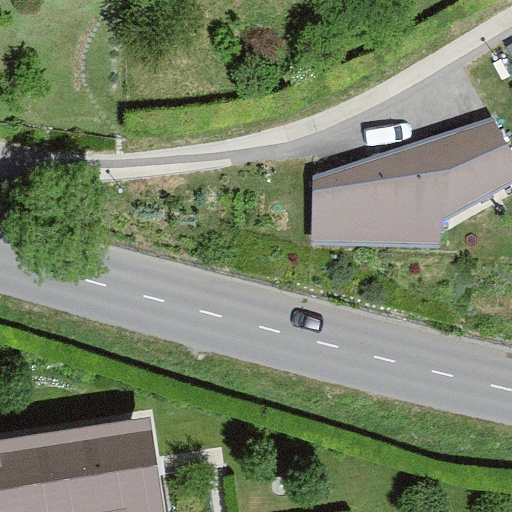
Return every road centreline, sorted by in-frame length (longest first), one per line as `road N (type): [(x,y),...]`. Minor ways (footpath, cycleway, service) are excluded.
road 1 (residential): [(511,17),(320,130),(198,161),(0,169)]
road 2 (tertiary): [(0,253),(511,387)]
